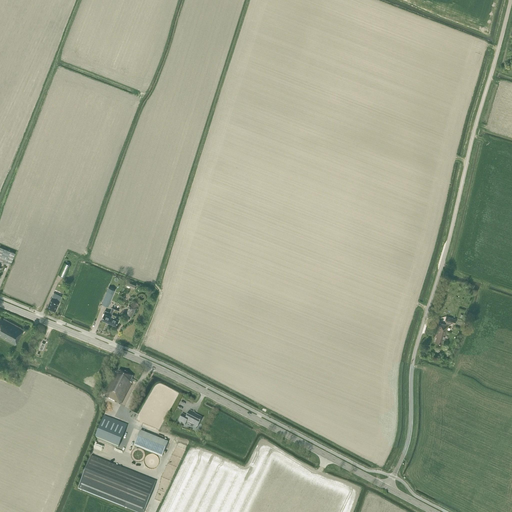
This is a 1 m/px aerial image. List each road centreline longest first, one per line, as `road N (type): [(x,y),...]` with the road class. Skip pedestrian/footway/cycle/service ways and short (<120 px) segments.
road 1 (unclassified): [(387,487),(408,440),(414,353),(510,0)]
road 2 (secondary): [(387,487),(158,368),(0,303)]
